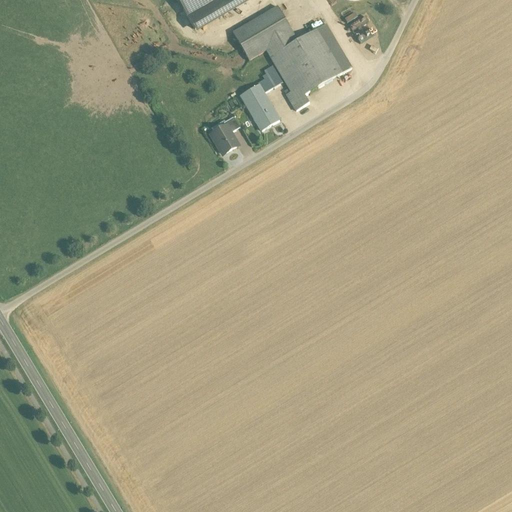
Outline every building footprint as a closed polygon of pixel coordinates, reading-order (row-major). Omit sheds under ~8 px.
[(176,0),(196,35),(257,0),(176,0)] [(316,33),(298,43),(277,9),(233,35),(249,63),(266,52),(291,94),(299,89),(305,98),(342,76),(316,33)] [(344,21),(347,25),(357,19),(355,15),(344,21)] [(349,29),(352,33),(368,23),(365,19),(349,29)] [(325,27),(316,33),(342,76),(351,70),(325,27)] [(268,81),(258,87),(258,88),(263,96),(274,90),(268,81)] [(258,88),(241,98),(252,117),(254,116),(263,132),(279,123),(263,96),(258,88)] [(291,94),(286,96),(296,113),(309,105),(305,98),(299,89),(291,94)] [(234,119),(229,122),(235,133),(240,130),(234,119)] [(226,129),(212,138),(223,156),(237,148),(230,136),(235,133),(229,122),(224,125),(226,129)]
